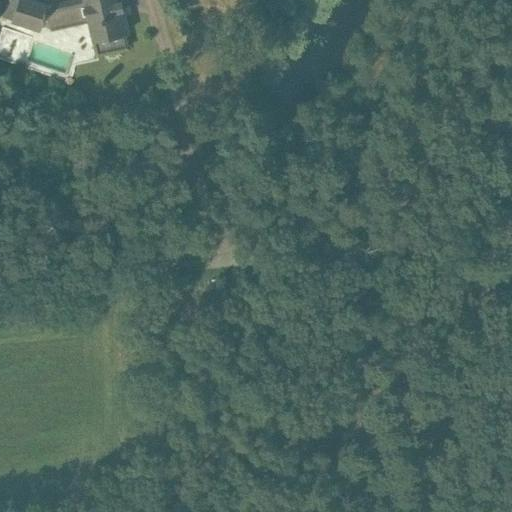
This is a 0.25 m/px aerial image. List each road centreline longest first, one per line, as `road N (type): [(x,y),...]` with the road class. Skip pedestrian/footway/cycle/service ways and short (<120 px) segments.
road 1 (track): [(511,235),(0,285)]
road 2 (unknown): [(239,260),(187,142),(149,0)]
